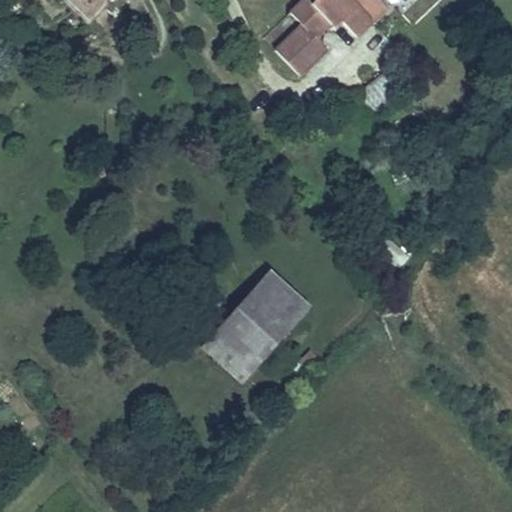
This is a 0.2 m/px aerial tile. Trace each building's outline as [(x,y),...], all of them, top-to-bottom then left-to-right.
[(69,0),(89,18),(105,0),(69,0)] [(305,0),(290,14),(302,26),(275,52),(300,78),(328,51),(317,40),(330,26),(336,32),(343,26),(356,39),(388,9),(378,0),(305,0)] [(393,66),(350,101),(368,123),(411,88),(393,66)] [(91,173),(101,190),(118,181),(108,163),(91,173)] [(271,274),(219,331),(258,365),(309,308),(271,274)] [(219,331),(203,350),(241,384),(258,365),(219,331)] [(311,352),(290,374),(299,383),(320,361),(311,352)]
